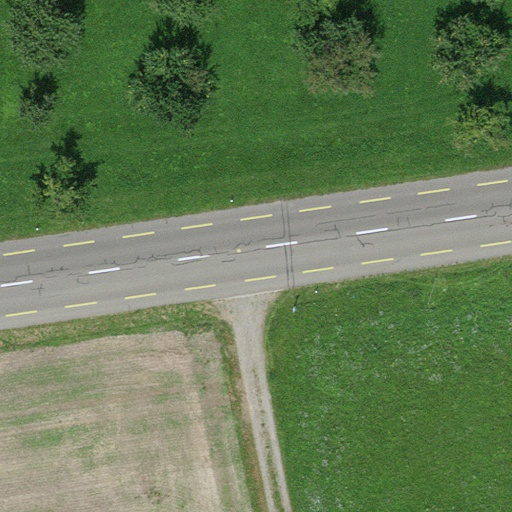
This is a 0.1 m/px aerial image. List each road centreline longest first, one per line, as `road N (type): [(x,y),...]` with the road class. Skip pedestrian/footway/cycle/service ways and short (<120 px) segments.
road 1 (primary): [(0,289),(511,213)]
road 2 (track): [(284,511),(231,254)]
